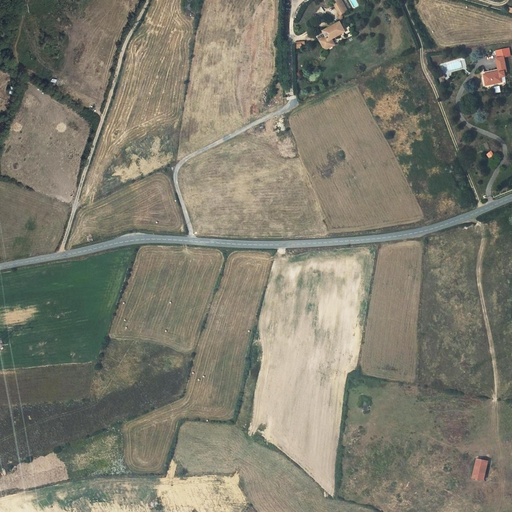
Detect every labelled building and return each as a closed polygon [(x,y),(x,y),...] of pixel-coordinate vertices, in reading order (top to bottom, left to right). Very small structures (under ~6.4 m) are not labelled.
[(341,16),(349,10),(342,0),(340,0),(334,5),(341,16)] [(333,39),(345,33),(346,32),(344,26),(341,21),(334,24),(330,26),(324,29),(327,36),(321,39),(326,49),(336,44),(333,39)] [(348,24),(344,26),(346,32),(345,33),(346,35),(352,32),(348,24)] [(499,69),(484,72),(487,84),(502,81),(501,77),(506,76),(505,70),(506,70),(504,58),(497,59),(499,69)] [(481,476),(484,459),(474,456),(471,474),(481,476)]
